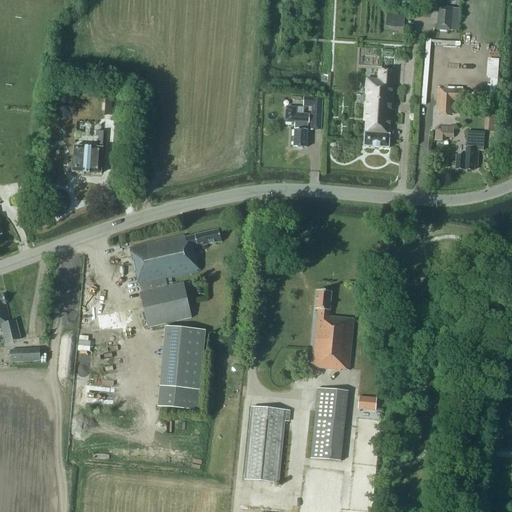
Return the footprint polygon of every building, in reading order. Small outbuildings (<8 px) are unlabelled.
[(438,8),(436,30),(448,31),(458,32),(460,10),(438,8)] [(387,12),(385,27),(394,28),(395,13),(387,12)] [(363,147),(387,149),(388,136),(387,135),(388,123),(390,123),(394,71),(378,70),(377,80),(365,79),(364,96),(360,95),(360,103),(364,103),(363,112),(366,112),(365,122),(364,134),(363,134),(363,147)] [(453,101),(463,102),(464,90),(439,89),(436,89),(436,106),(439,106),(438,116),(452,117),(453,101)] [(104,116),(116,117),(117,117),(118,95),(106,94),(104,116)] [(303,97),(303,106),(311,106),(311,112),(321,112),(322,100),(312,99),(312,98),(303,97)] [(490,105),(487,131),(495,132),(497,106),(490,105)] [(286,108),(285,123),(295,124),(295,130),(294,130),(293,147),(306,148),(307,128),(307,124),(309,124),(309,115),(303,114),(303,110),(300,110),(300,108),(286,108)] [(321,112),(311,112),(310,130),(320,131),(321,112)] [(434,129),(434,141),(445,141),(445,138),(453,138),(453,127),(437,126),(434,129)] [(467,131),(465,155),(456,154),(455,169),(474,171),(475,165),(478,166),(479,151),(483,151),(484,133),(467,131)] [(72,173),(101,175),(103,132),(96,132),(96,137),(98,137),(97,149),(74,148),(72,173)] [(128,247),(136,285),(139,284),(141,292),(138,293),(146,327),(191,317),(183,282),(172,285),(166,286),(165,282),(164,278),(199,270),(193,247),(221,241),(218,229),(185,237),(184,234),(128,247)] [(328,316),(331,292),(316,291),(314,310),(318,310),(312,367),(340,370),(340,369),(349,370),(354,319),(328,316)] [(0,325),(1,326),(5,343),(20,339),(16,322),(10,323),(5,305),(2,295),(0,295),(0,325)] [(205,331),(165,327),(157,407),(198,411),(205,331)] [(39,349),(9,350),(10,362),(40,361),(39,349)] [(318,389),(311,458),(341,461),(348,392),(318,389)] [(358,408),(375,409),(376,398),(359,396),(358,408)] [(245,479),(279,482),(284,421),(289,421),(290,411),(251,407),(245,479)]
